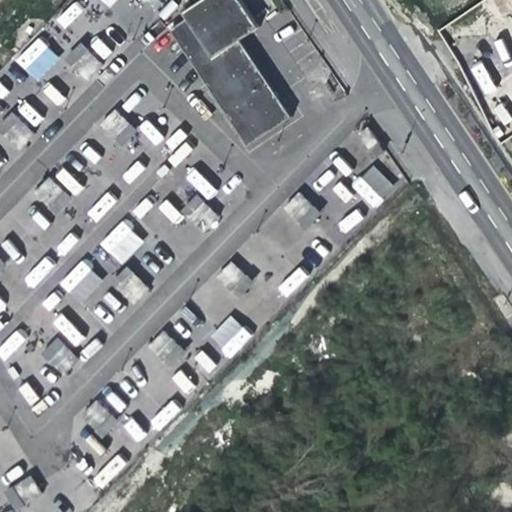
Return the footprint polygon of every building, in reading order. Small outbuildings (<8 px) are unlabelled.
[(294,114),(243,35),(255,28),(260,24),(244,0),(195,0),(185,7),(190,15),(173,26),(250,143),(294,114)] [(35,81),(59,59),(38,36),(14,59),(35,81)] [(63,60),(85,80),(101,62),(79,43),(63,60)] [(499,131),(511,122),(511,73),(477,98),(499,131)] [(114,110),(99,125),(120,145),(135,129),(114,110)] [(146,119),(137,127),(154,145),(163,138),(146,119)] [(352,180),(372,208),(395,192),(376,164),(352,180)] [(63,168),(55,176),(74,194),(82,186),(63,168)] [(208,199),(217,190),(193,169),(185,178),(208,199)] [(298,191),(283,208),(305,228),(320,212),(298,191)] [(182,211),(206,232),(219,216),(195,196),(182,211)] [(167,200),(159,208),(174,224),(182,216),(167,200)] [(120,264),(144,242),(123,220),(100,242),(120,264)] [(61,283),(82,303),(103,281),(82,261),(61,283)] [(231,261),(216,277),(236,296),(251,280),(231,261)] [(297,266),(276,288),(286,298),(307,276),(297,266)] [(62,314),(52,322),(74,347),(84,339),(62,314)] [(230,358),(251,335),(229,315),(208,338),(230,358)] [(168,367),(184,352),(163,330),(147,345),(168,367)] [(0,352),(5,358),(25,340),(17,331),(0,345),(0,352)] [(56,338),(41,352),(61,373),(77,359),(56,338)] [(192,362),(210,372),(217,360),(199,350),(192,362)]
